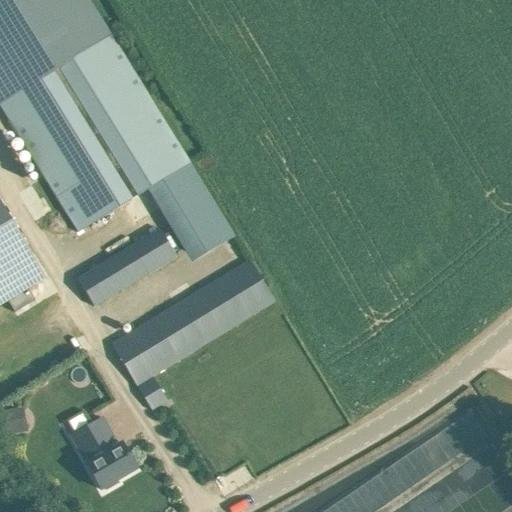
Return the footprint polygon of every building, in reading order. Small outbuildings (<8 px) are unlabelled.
[(192,165),(112,35),(110,36),(106,29),(118,22),(114,16),(102,23),(88,0),(0,0),(0,104),(79,233),(147,192),(192,165)] [(228,225),(192,165),(147,192),(184,252),(228,225)] [(0,202),(0,306),(8,302),(14,313),(35,300),(29,289),(46,279),(0,202)] [(77,279),(94,307),(149,274),(177,257),(160,230),(77,279)] [(167,402),(152,377),(275,302),(250,261),(111,346),(136,386),(152,411),(167,402)] [(0,437),(16,434),(12,410),(0,412),(0,437)] [(70,436),(101,490),(104,489),(106,492),(119,484),(117,481),(137,470),(121,444),(118,446),(102,418),(70,436)]
